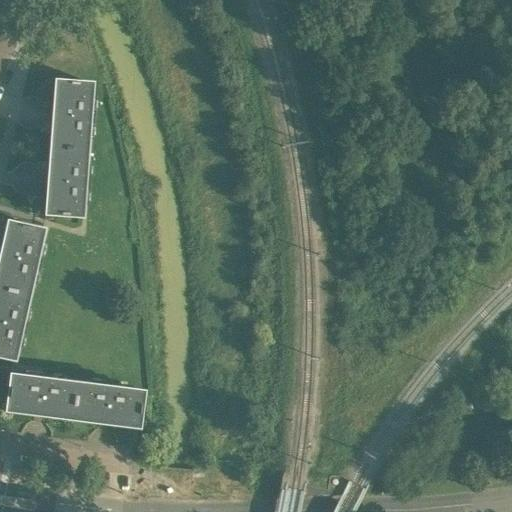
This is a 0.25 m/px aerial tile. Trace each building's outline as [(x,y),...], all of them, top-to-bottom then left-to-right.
[(54,81),(52,115),(88,118),(91,84),(54,81)] [(52,115),(50,148),(86,151),(88,118),(52,115)] [(50,148),(47,181),(83,183),(86,151),(50,148)] [(83,183),(47,181),(45,215),(81,217),(83,183)] [(6,222),(0,249),(0,255),(34,263),(42,230),(6,222)] [(0,255),(0,289),(27,295),(34,263),(0,255)] [(0,289),(0,323),(20,328),(27,295),(0,289)] [(20,328),(0,323),(0,357),(13,361),(20,328)] [(5,411),(34,415),(38,416),(43,379),(9,375),(5,411)] [(43,379),(38,416),(71,420),(75,384),(43,379)] [(75,384),(71,420),(104,424),(108,388),(75,384)] [(108,388),(104,424),(137,428),(142,392),(108,388)]
